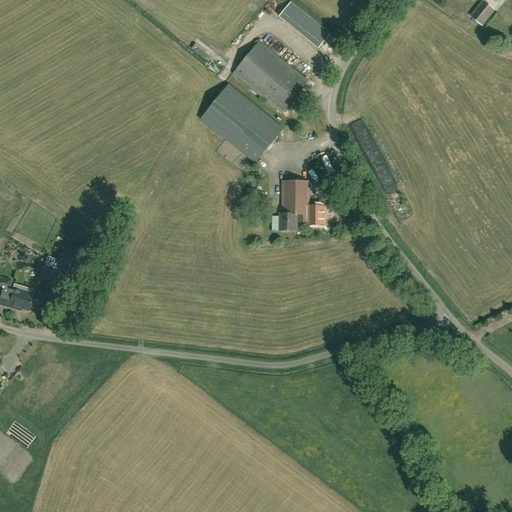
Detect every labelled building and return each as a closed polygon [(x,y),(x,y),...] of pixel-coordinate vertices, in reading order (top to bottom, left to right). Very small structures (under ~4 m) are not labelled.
[(280,15),(319,47),(330,34),(291,1),(280,15)] [(483,2),(471,16),(482,25),(494,10),(483,2)] [(259,41),(233,73),(282,113),(308,81),(259,41)] [(201,119),(255,163),(283,129),(229,85),(201,119)] [(283,182),(283,214),(280,214),(280,231),(297,231),(297,221),(297,214),(299,214),(299,222),(309,222),(309,225),(323,225),(323,216),(324,216),(324,206),(309,206),(310,182),(283,182)] [(68,287),(80,263),(63,254),(50,278),(68,287)] [(33,306),(33,305),(32,303),(31,302),(32,296),(13,290),(13,291),(7,289),(10,281),(0,277),(0,303),(20,310),(21,308),(28,310),(29,308),(30,309),(32,308),(33,306)]
